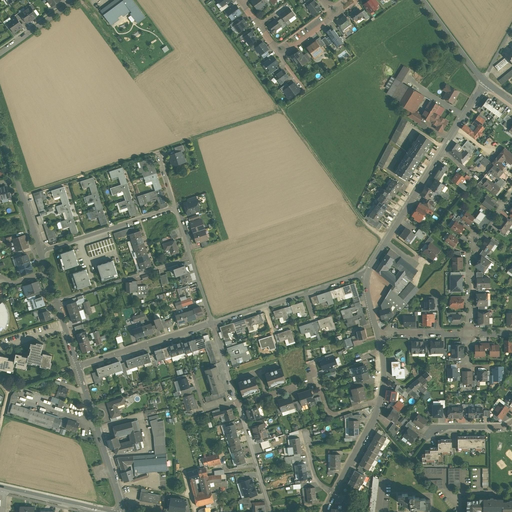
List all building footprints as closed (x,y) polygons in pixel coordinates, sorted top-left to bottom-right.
[(111,4),(101,11),(105,16),(108,21),(110,24),(111,25),(118,19),(117,17),(121,14),(123,16),(130,11),(131,13),(131,14),(137,23),(144,17),(131,0),(116,0),(111,4)] [(262,0),(253,0),(251,2),(257,10),(265,4),(262,0)] [(376,7),(370,0),(369,0),(363,5),(367,9),(366,9),(367,10),(368,10),(370,13),(377,8),(376,6),(376,7)] [(313,2),(307,6),(311,11),(310,13),(312,14),(313,14),(320,9),(318,7),(319,6),(316,3),(316,4),(314,1),(313,2)] [(226,4),(222,7),(219,9),(221,12),(224,10),(228,6),(226,4)] [(228,6),(224,10),(226,13),(227,12),(233,7),(231,4),(228,6)] [(233,7),(227,12),(226,13),(231,19),(232,18),(233,19),(233,18),(235,19),(237,17),(237,15),(241,13),(235,6),(233,7)] [(33,10),(30,7),(25,10),(32,20),(34,19),(34,18),(37,16),(33,10)] [(289,8),(280,14),(282,18),(285,22),(294,15),(289,8)] [(361,13),(358,9),(351,14),(356,21),(363,16),(361,13)] [(25,10),(20,14),(23,17),(27,23),(29,22),(30,22),(32,20),(25,10)] [(369,18),(364,10),(361,13),(363,16),(366,20),(369,18)] [(345,16),(337,22),(340,26),(342,30),(343,30),(350,24),(345,16)] [(18,21),(16,17),(11,20),(18,30),(22,27),(18,21)] [(237,19),(230,25),(232,28),(234,26),(239,22),(237,19)] [(239,22),(234,26),(239,33),(243,30),(244,31),(244,29),(248,26),(243,19),(239,22)] [(285,27),(280,19),(277,21),(281,26),(281,27),(282,29),(285,27)] [(18,30),(11,20),(8,23),(7,23),(10,26),(14,33),(18,30)] [(276,20),(268,25),(271,29),(271,31),(272,33),(274,33),(276,32),(276,30),(281,27),(281,26),(277,21),(276,20)] [(333,30),(331,31),(330,29),(326,32),(333,42),(337,47),(343,42),(342,41),(343,40),(340,36),(339,37),(333,29),(333,30)] [(248,34),(244,37),(244,38),(249,45),(257,39),(255,36),(254,34),(253,34),(252,32),(248,34)] [(321,40),(319,37),(315,41),(315,42),(316,41),(319,45),(318,46),(320,48),(325,45),(321,40)] [(325,37),(321,40),(325,45),(327,47),(330,45),(330,44),(326,39),(325,37)] [(320,48),(318,46),(319,45),(316,41),(315,42),(307,48),(314,58),(323,51),(320,48)] [(259,45),(254,48),(255,49),(257,52),(258,51),(261,55),(268,50),(263,42),(259,45)] [(300,51),(295,55),(294,54),(291,56),(297,65),(300,62),(302,65),(307,61),(306,60),(303,56),(300,51)] [(306,53),(303,56),(306,60),(307,59),(309,62),(311,60),(306,53)] [(269,69),(270,70),(275,66),(279,64),(273,57),(264,63),(265,64),(269,69)] [(270,70),(267,72),(269,75),(271,74),(277,69),(275,66),(270,70)] [(403,66),(395,79),(401,82),(409,69),(403,66)] [(277,69),(271,74),(273,77),(274,76),(280,72),(278,68),(277,69)] [(280,72),(274,76),(281,84),(283,82),(283,81),(288,77),(286,74),(283,70),(280,72)] [(391,76),(385,87),(389,90),(395,79),(391,76)] [(401,82),(395,79),(389,90),(387,94),(400,102),(409,87),(401,82)] [(287,83),(280,88),(283,92),(284,91),(289,87),(287,83)] [(289,87),(284,91),(286,94),(287,93),(289,95),(287,97),(289,99),(300,91),(294,83),(289,87)] [(458,93),(446,86),(443,90),(447,92),(443,98),(444,99),(445,100),(446,101),(447,101),(452,104),(458,93)] [(400,102),(398,105),(405,109),(410,112),(413,114),(414,112),(424,96),(409,87),(400,102)] [(485,111),(492,101),(488,98),(487,99),(484,104),(481,108),(485,111)] [(434,114),(439,117),(444,109),(431,101),(426,109),(434,114)] [(492,101),(485,111),(489,114),(496,104),(492,101)] [(493,117),(500,107),(496,104),(489,114),(493,117)] [(500,107),(493,117),(497,120),(504,110),(500,107)] [(434,114),(426,109),(421,117),(422,117),(429,122),(434,114)] [(413,114),(410,112),(408,115),(408,116),(409,117),(413,120),(417,114),(414,112),(413,114)] [(417,114),(413,120),(418,123),(419,121),(422,117),(421,117),(417,114)] [(439,117),(434,114),(429,122),(437,127),(435,129),(441,133),(447,122),(439,117)] [(485,121),(478,116),(472,124),(472,123),(471,124),(477,128),(481,131),(483,128),(481,126),(485,121)] [(402,117),(390,140),(395,144),(407,121),(402,117)] [(429,122),(422,117),(419,121),(427,126),(429,122)] [(475,140),(478,135),(480,137),(482,134),(481,133),(482,131),(481,131),(477,128),(474,133),(464,125),(461,129),(475,140)] [(420,134),(407,153),(419,161),(431,142),(420,134)] [(474,147),(467,141),(461,148),(466,152),(469,155),(472,152),(471,150),(474,147)] [(458,153),(455,150),(458,146),(454,143),(448,152),(461,164),(469,155),(466,152),(462,156),(458,153)] [(511,154),(505,148),(499,155),(504,159),(508,162),(511,164),(511,162),(511,154)] [(176,153),(170,155),(172,161),(171,162),(173,166),(183,163),(182,159),(183,158),(181,152),(181,151),(176,153)] [(407,153),(395,173),(406,180),(414,168),(419,161),(407,153)] [(504,159),(499,155),(492,163),(497,167),(501,171),(504,167),(500,164),(504,159)] [(485,157),(480,162),(485,167),(490,162),(485,157)] [(157,173),(152,158),(140,162),(141,168),(148,166),(151,175),(156,173),(157,173)] [(448,167),(441,163),(432,177),(435,179),(437,176),(440,171),(444,173),(448,167)] [(501,171),(497,167),(496,168),(493,165),(489,171),(495,176),(494,176),(497,179),(498,177),(503,172),(501,171)] [(127,183),(122,167),(109,172),(111,177),(118,175),(121,185),(127,183)] [(161,189),(156,173),(151,175),(144,178),(146,183),(152,181),(155,191),(161,189)] [(464,179),(457,173),(452,181),(465,191),(467,188),(462,184),(461,184),(464,179)] [(93,177),(80,181),(82,187),(89,185),(92,195),(98,193),(99,192),(93,177)] [(440,182),(436,179),(429,189),(432,191),(437,194),(438,195),(441,190),(445,193),(448,188),(446,186),(440,182)] [(493,184),(488,180),(486,182),(484,185),(495,195),(502,187),(500,186),(496,183),(495,182),(493,184)] [(397,183),(392,181),(389,186),(397,191),(400,186),(397,183)] [(121,185),(111,189),(113,195),(117,194),(117,193),(122,191),(126,200),(131,199),(132,198),(127,183),(121,185)] [(397,191),(389,186),(386,191),(392,195),(394,196),(397,191)] [(6,187),(0,187),(0,192),(1,199),(8,198),(7,193),(6,187)] [(64,187),(52,191),(53,197),(60,195),(63,204),(69,202),(64,187)] [(429,189),(425,187),(420,195),(425,198),(428,199),(429,196),(430,197),(431,196),(432,196),(431,194),(432,191),(429,189)] [(155,191),(149,193),(151,199),(157,197),(160,206),(166,204),(161,189),(155,191)] [(386,191),(384,190),(381,195),(389,200),(392,195),(386,191)] [(437,194),(432,191),(431,194),(432,196),(431,196),(430,197),(429,196),(428,199),(432,202),(433,200),(434,200),(436,197),(436,195),(437,194)] [(92,195),(86,197),(87,203),(94,201),(97,210),(102,208),(103,208),(98,193),(92,195)] [(151,199),(149,193),(144,195),(146,203),(147,203),(152,201),(151,199)] [(144,195),(137,197),(141,206),(147,204),(147,203),(146,203),(144,195)] [(389,200),(381,195),(378,200),(379,201),(386,205),(389,200)] [(428,199),(425,198),(421,204),(425,207),(429,209),(433,203),(432,202),(428,199)] [(490,201),(486,198),(482,204),(490,209),(494,204),(490,201)] [(126,200),(119,203),(121,209),(127,206),(130,216),(137,214),(131,199),(126,200)] [(188,202),(184,204),(185,207),(186,207),(187,210),(186,210),(188,215),(199,211),(198,208),(199,207),(198,203),(196,203),(196,200),(197,200),(197,199),(188,202)] [(386,205),(379,201),(376,206),(384,211),(387,206),(386,205)] [(63,204),(56,207),(58,212),(64,210),(67,220),(73,218),(74,218),(69,202),(63,204)] [(384,211),(376,206),(373,211),(381,216),(384,211)] [(424,210),(418,206),(415,212),(414,211),(413,212),(412,213),(412,215),(413,215),(412,215),(416,217),(415,218),(420,221),(426,211),(424,210)] [(429,209),(425,207),(424,210),(426,211),(431,215),(433,211),(429,209)] [(97,210),(90,212),(92,218),(98,216),(101,225),(107,223),(102,208),(97,210)] [(474,218),(472,220),(479,225),(486,215),(482,213),(484,210),(481,208),(479,211),(480,212),(475,219),(474,218)] [(381,216),(373,211),(370,215),(369,216),(370,217),(373,218),(375,220),(377,221),(381,216)] [(462,218),(461,219),(463,220),(469,224),(472,220),(474,218),(466,212),(462,218)] [(45,224),(42,215),(41,216),(40,215),(36,217),(39,225),(43,224),(45,224)] [(511,222),(509,220),(503,216),(499,222),(508,228),(511,223),(511,222)] [(67,220),(61,222),(62,227),(69,225),(72,235),(78,233),(73,218),(67,220)] [(200,219),(190,223),(193,233),(203,230),(202,225),(203,223),(202,220),(200,219)] [(455,222),(451,228),(459,234),(463,227),(457,223),(456,222),(455,222)] [(508,228),(499,222),(496,227),(501,231),(505,233),(508,228)] [(415,235),(406,228),(400,236),(408,243),(415,235)] [(426,234),(419,228),(415,235),(416,236),(421,240),(426,234)] [(203,230),(193,233),(197,243),(201,242),(206,240),(207,238),(207,235),(205,235),(203,230)] [(130,234),(130,235),(132,240),(142,237),(140,231),(136,233),(133,234),(130,234)] [(15,238),(13,239),(15,245),(26,242),(25,235),(15,238)] [(450,235),(445,241),(453,247),(458,240),(450,235)] [(142,237),(132,240),(134,246),(143,243),(142,237)] [(429,237),(424,243),(428,246),(430,243),(433,240),(429,237)] [(490,241),(486,238),(480,247),(483,249),(487,252),(489,249),(490,249),(494,244),(490,241)] [(499,243),(492,238),(490,241),(494,244),(497,246),(499,243)] [(175,241),(163,244),(165,250),(170,248),(172,255),(179,253),(175,241)] [(26,242),(15,245),(17,251),(22,249),(28,247),(26,242)] [(143,243),(134,246),(135,252),(145,248),(143,243)] [(428,246),(423,252),(426,254),(426,255),(429,257),(430,257),(432,255),(434,257),(439,250),(430,243),(428,246)] [(145,248),(135,252),(137,257),(147,254),(145,248)] [(400,258),(390,249),(388,252),(393,255),(391,257),(394,259),(397,261),(400,258)] [(79,265),(73,250),(60,254),(61,257),(59,258),(62,267),(64,266),(65,269),(79,265)] [(147,254),(137,257),(139,263),(149,260),(147,254)] [(386,254),(381,262),(387,266),(388,267),(394,259),(391,257),(386,254)] [(22,257),(16,259),(18,265),(29,262),(27,255),(22,257)] [(484,258),(481,256),(478,261),(487,267),(490,262),(484,258)] [(462,269),(462,257),(460,257),(454,258),(452,258),(452,264),(454,264),(454,269),(462,269)] [(417,271),(400,258),(397,261),(395,265),(401,270),(405,273),(412,278),(417,271)] [(149,260),(139,263),(141,269),(143,268),(151,266),(149,260)] [(113,261),(97,266),(102,279),(105,278),(106,280),(115,277),(114,275),(117,274),(114,264),(113,261)] [(487,267),(478,261),(474,266),(483,273),(487,267)] [(29,262),(18,265),(21,273),(22,274),(25,273),(26,274),(28,273),(29,272),(32,271),(29,262)] [(179,268),(174,269),(176,276),(180,275),(187,273),(185,266),(179,268)] [(384,269),(379,266),(376,271),(380,275),(384,269)] [(395,278),(384,269),(380,275),(393,285),(395,286),(399,281),(395,278)] [(91,285),(86,270),(73,274),(74,277),(72,278),(75,287),(77,286),(78,289),(91,285)] [(401,270),(395,278),(399,281),(405,273),(401,270)] [(187,273),(180,275),(181,279),(182,279),(183,284),(187,282),(192,281),(189,272),(187,273)] [(399,281),(395,286),(393,285),(390,289),(399,297),(411,282),(413,279),(412,278),(405,273),(399,281)] [(166,274),(160,276),(162,285),(169,283),(166,274)] [(462,291),(462,278),(460,278),(452,278),(452,291),(462,291)] [(482,278),(477,279),(477,287),(485,287),(485,286),(489,286),(489,278),(482,278)] [(137,281),(132,281),(132,282),(126,282),(126,292),(133,292),(138,292),(137,290),(137,286),(137,281)] [(38,282),(26,286),(27,290),(24,291),(26,295),(31,294),(31,293),(39,291),(41,290),(38,282)] [(411,282),(399,297),(407,303),(419,289),(411,282)] [(355,283),(341,288),(344,295),(352,293),(353,297),(358,296),(359,296),(355,283)] [(146,286),(137,286),(137,290),(144,290),(144,295),(148,295),(148,290),(146,290),(146,286)] [(341,288),(330,291),(332,299),(339,297),(341,301),(345,299),(344,295),(341,288)] [(399,297),(390,289),(385,298),(393,305),(400,311),(407,303),(399,297)] [(330,291),(317,296),(319,303),(319,304),(327,301),(329,305),(334,304),(332,299),(330,291)] [(317,296),(310,298),(313,305),(319,303),(317,296)] [(460,296),(451,297),(451,300),(451,301),(450,302),(450,304),(451,305),(451,306),(452,307),(453,307),(454,308),(457,308),(458,307),(462,307),(462,300),(460,300),(460,296)] [(42,298),(35,300),(35,299),(30,301),(32,306),(34,306),(35,308),(45,305),(42,298)] [(390,310),(389,309),(391,308),(393,305),(385,298),(381,305),(382,310),(380,311),(380,312),(378,312),(380,316),(381,316),(382,319),(391,316),(390,312),(392,312),(391,310),(390,310)] [(434,300),(424,300),(423,300),(423,304),(424,304),(424,308),(424,309),(429,309),(434,309),(434,308),(433,300),(434,300)] [(0,331),(1,331),(0,330),(0,328),(1,327),(5,329),(6,326),(7,323),(8,323),(7,323),(8,320),(8,319),(8,316),(8,315),(7,312),(8,311),(7,311),(6,308),(5,306),(5,305),(3,303),(2,302),(0,304),(0,331)] [(76,302),(68,305),(71,314),(79,311),(76,302)] [(303,302),(291,306),(293,312),(293,314),(300,312),(302,316),(306,314),(303,302)] [(355,307),(345,310),(347,314),(343,315),(344,319),(348,318),(353,316),(351,312),(356,311),(358,315),(363,313),(361,305),(355,307)] [(193,310),(185,313),(188,321),(188,322),(197,319),(196,318),(203,316),(200,307),(193,309),(193,310)] [(285,308),(274,312),(276,319),(283,317),(284,321),(289,320),(287,314),(285,308)] [(42,313),(39,314),(39,316),(41,322),(50,319),(48,311),(42,313)] [(79,311),(71,314),(74,323),(82,320),(79,311)] [(185,313),(176,316),(178,324),(188,321),(185,313)] [(353,316),(348,318),(349,322),(346,323),(347,327),(356,325),(354,321),(359,319),(360,323),(366,321),(363,313),(358,315),(353,316)] [(258,315),(250,317),(250,319),(245,320),(247,327),(249,331),(254,330),(253,325),(260,323),(260,320),(258,315)] [(331,316),(318,321),(320,326),(320,329),(328,326),(329,331),(335,329),(331,316)] [(415,317),(404,317),(404,326),(415,326),(415,321),(415,317)] [(160,318),(154,320),(156,325),(152,326),(153,329),(157,327),(158,330),(164,329),(162,323),(165,322),(164,319),(161,320),(160,318)] [(238,323),(234,324),(236,331),(237,335),(242,333),(240,329),(247,327),(245,320),(245,319),(238,321),(238,323)] [(225,327),(220,329),(221,332),(223,337),(224,339),(229,338),(228,333),(236,331),(234,324),(233,323),(225,326),(225,327)] [(312,323),(299,327),(302,335),(309,332),(311,337),(316,335),(314,328),(312,323)] [(152,324),(142,327),(145,335),(154,332),(153,329),(152,326),(152,324)] [(142,327),(133,330),(136,338),(145,335),(142,327)] [(365,329),(356,331),(358,339),(359,341),(362,341),(364,340),(364,338),(367,338),(365,329)] [(291,330),(278,334),(279,340),(280,342),(288,339),(289,344),(295,342),(291,330)] [(86,332),(77,335),(80,344),(89,341),(86,332)] [(100,337),(95,339),(97,345),(102,343),(107,341),(105,335),(100,337)] [(272,336),(258,340),(261,348),(268,346),(270,350),(276,348),(274,342),(272,336)] [(204,342),(202,338),(196,340),(198,348),(201,347),(201,349),(206,347),(205,345),(204,342)] [(89,341),(80,344),(83,353),(91,350),(90,345),(94,343),(93,340),(89,342),(89,341)] [(196,340),(189,342),(192,350),(194,350),(194,351),(199,350),(198,348),(196,340)] [(182,342),(175,345),(178,353),(180,353),(180,354),(185,352),(182,344),(182,342)] [(189,342),(182,344),(185,352),(187,352),(188,353),(192,352),(192,350),(189,342)] [(28,357),(27,362),(32,363),(32,362),(41,364),(41,367),(47,368),(47,367),(51,368),(52,363),(51,362),(52,356),(43,354),(43,355),(41,355),(43,344),(37,343),(37,344),(31,343),(31,347),(32,347),(30,355),(29,355),(28,357)] [(233,346),(227,348),(230,357),(235,355),(234,351),(238,349),(240,353),(245,352),(248,350),(247,346),(243,347),(242,343),(233,346)] [(175,345),(168,347),(171,355),(174,355),(174,356),(178,355),(178,353),(175,345)] [(482,345),(482,346),(475,346),(475,355),(479,355),(479,356),(484,356),(484,350),(484,345),(482,345)] [(499,355),(499,345),(492,345),(490,345),(490,350),(490,356),(495,356),(495,355),(499,355)] [(168,347),(162,349),(165,357),(167,357),(167,358),(172,357),(171,355),(168,347)] [(162,349),(155,351),(156,354),(157,360),(158,360),(160,359),(160,360),(165,359),(165,357),(162,349)] [(235,355),(230,357),(232,365),(238,363),(236,359),(241,358),(243,361),(251,359),(249,354),(246,356),(245,352),(240,353),(235,355)] [(27,362),(28,357),(22,356),(22,355),(16,354),(15,361),(14,366),(16,366),(16,367),(22,368),(23,367),(26,368),(27,362)] [(149,354),(141,356),(144,365),(151,362),(152,362),(150,356),(149,354)] [(13,371),(14,366),(15,361),(8,360),(9,358),(1,356),(0,358),(0,369),(8,371),(8,370),(13,371)] [(141,356),(134,359),(137,367),(144,365),(141,356)] [(337,366),(334,356),(325,359),(320,361),(321,364),(322,367),(323,370),(329,368),(329,369),(335,367),(337,366)] [(134,359),(127,361),(127,362),(130,369),(137,367),(134,359)] [(120,361),(112,364),(115,373),(123,370),(121,364),(120,361)] [(399,362),(392,362),(392,375),(396,375),(396,378),(404,378),(404,369),(399,369),(399,362)] [(112,364),(105,366),(105,367),(108,375),(115,373),(112,364)] [(354,368),(355,375),(367,372),(366,366),(364,365),(363,366),(354,368)] [(105,367),(97,369),(98,372),(99,375),(100,377),(108,375),(105,367)] [(211,369),(206,370),(209,382),(220,379),(217,367),(211,369)] [(498,367),(498,369),(493,369),(493,376),(493,381),(498,381),(499,380),(499,377),(502,377),(502,374),(503,373),(503,370),(502,370),(502,367),(498,367)] [(457,373),(456,368),(448,369),(448,377),(452,377),(457,377),(457,373)] [(273,371),(278,385),(281,384),(281,385),(287,383),(286,380),(285,381),(281,369),(276,370),(273,371)] [(278,385),(273,371),(271,372),(265,374),(269,386),(270,389),(275,387),(274,386),(278,385)] [(472,371),(463,371),(463,384),(465,384),(467,385),(468,385),(469,384),(471,384),(472,384),(472,381),(472,371)] [(487,371),(478,371),(478,376),(478,381),(480,381),(487,381),(487,371)] [(367,372),(355,375),(357,381),(357,382),(362,380),(369,379),(367,372)] [(427,372),(423,375),(428,381),(432,378),(427,372)] [(249,379),(247,380),(251,393),(254,392),(254,393),(260,392),(259,389),(258,389),(255,377),(249,379)] [(186,378),(178,381),(181,390),(189,388),(186,378)] [(220,379),(209,382),(213,394),(224,391),(220,379)] [(251,393),(247,380),(244,381),(238,383),(242,395),(243,397),(248,396),(248,394),(251,393)] [(418,380),(409,386),(412,389),(414,391),(418,387),(422,384),(418,380)] [(422,384),(418,387),(423,393),(427,390),(426,389),(422,384)] [(405,391),(398,385),(397,385),(395,388),(398,389),(397,392),(396,392),(395,392),(397,392),(399,393),(402,395),(405,391)] [(355,388),(351,389),(353,396),(364,393),(363,386),(355,388)] [(69,390),(59,387),(58,392),(60,393),(59,396),(66,398),(69,390)] [(414,391),(412,389),(408,393),(415,398),(418,396),(414,391)] [(310,390),(304,392),(308,404),(314,402),(310,390)] [(397,392),(395,392),(396,392),(387,390),(385,400),(393,401),(394,401),(397,401),(399,393),(397,392)] [(213,394),(205,397),(207,403),(226,396),(224,391),(213,394)] [(304,392),(298,394),(302,406),(308,404),(304,392)] [(364,393),(353,396),(354,402),(357,401),(366,399),(364,393)] [(192,395),(183,397),(187,410),(187,411),(192,410),(197,408),(195,404),(192,395)] [(291,397),(284,399),(288,410),(294,408),(293,403),(291,397)] [(123,398),(107,403),(112,418),(116,417),(120,415),(117,406),(125,404),(123,398)] [(288,410),(284,399),(278,401),(282,412),(288,410)] [(60,400),(58,407),(62,408),(63,406),(68,408),(70,403),(60,400)] [(397,401),(394,401),(393,401),(393,405),(391,406),(397,412),(403,405),(399,401),(397,401)] [(503,405),(499,403),(496,408),(505,414),(509,409),(503,405)] [(46,415),(12,404),(10,413),(29,419),(28,421),(48,428),(49,428),(56,430),(57,428),(59,428),(61,420),(46,415)] [(391,406),(389,404),(387,407),(389,410),(391,411),(396,414),(397,412),(391,406)] [(442,408),(442,405),(438,405),(433,405),(433,416),(438,416),(438,417),(442,417),(442,408)] [(251,409),(247,410),(246,411),(249,420),(250,420),(255,419),(256,419),(257,418),(258,418),(257,414),(258,413),(259,412),(257,409),(257,408),(256,407),(251,409)] [(231,408),(223,411),(224,415),(226,421),(234,418),(231,408)] [(498,419),(499,417),(502,419),(505,414),(496,408),(492,412),(495,414),(493,416),(494,418),(496,420),(498,419)] [(396,414),(391,411),(387,418),(391,421),(391,420),(395,422),(399,416),(396,414)] [(417,418),(415,419),(413,422),(415,424),(422,428),(427,422),(419,416),(417,418)] [(150,421),(153,438),(155,455),(166,454),(163,421),(158,422),(157,419),(150,421)] [(79,424),(68,420),(66,429),(76,432),(79,424)] [(132,422),(113,427),(115,436),(130,432),(134,431),(133,429),(132,422)] [(400,428),(393,423),(388,430),(393,437),(400,428)] [(257,426),(252,428),(254,434),(265,430),(264,424),(263,424),(257,426)] [(229,426),(226,427),(228,433),(235,431),(236,431),(236,429),(235,429),(234,425),(229,426)] [(411,430),(409,428),(409,429),(403,436),(409,440),(409,439),(412,441),(417,435),(411,430)] [(265,430),(254,434),(256,440),(262,438),(267,436),(265,430)] [(138,432),(134,433),(134,431),(130,432),(132,442),(133,444),(141,442),(138,432)] [(228,433),(227,433),(229,440),(230,440),(237,437),(237,436),(235,431),(228,433)] [(381,435),(377,433),(373,438),(374,438),(383,444),(386,439),(381,435)] [(471,450),(471,436),(458,436),(458,451),(471,450)] [(485,436),(471,436),(471,450),(485,450),(485,436)] [(116,437),(107,440),(110,450),(115,448),(119,447),(119,445),(116,437)] [(237,437),(230,440),(231,446),(239,443),(240,443),(239,442),(238,437),(237,437)] [(383,444),(374,438),(371,443),(380,449),(383,444)] [(296,439),(292,440),(292,447),(300,446),(299,439),(296,439)] [(268,440),(263,442),(260,443),(262,449),(270,447),(268,440)] [(451,440),(440,440),(440,441),(438,441),(438,448),(438,455),(442,455),(442,454),(451,454),(451,440)] [(132,442),(119,445),(119,447),(115,448),(116,454),(134,450),(133,444),(132,442)] [(141,442),(133,444),(134,450),(143,448),(141,442)] [(231,446),(233,452),(241,449),(241,448),(239,443),(231,446)] [(380,449),(371,443),(368,448),(368,449),(377,454),(380,449)] [(300,446),(292,447),(293,454),(294,454),(300,453),(301,453),(300,446)] [(438,455),(438,448),(430,448),(430,450),(425,451),(425,455),(422,455),(422,462),(438,462),(438,455)] [(241,449),(233,452),(235,458),(243,456),(244,455),(243,454),(242,449),(241,449)] [(368,449),(365,454),(374,460),(377,455),(377,454),(368,449)] [(155,455),(134,456),(134,464),(135,476),(142,474),(147,472),(168,471),(166,454),(155,455)] [(218,454),(206,458),(208,466),(213,465),(213,466),(221,464),(219,457),(219,454),(218,454)] [(365,454),(362,459),(371,465),(374,460),(365,454)] [(134,456),(117,458),(122,473),(129,470),(127,465),(134,464),(134,456)] [(235,458),(237,465),(241,463),(246,462),(245,462),(245,461),(244,461),(243,456),(235,458)] [(371,465),(362,459),(359,464),(365,468),(368,470),(371,465)] [(305,464),(297,465),(298,465),(298,472),(306,471),(305,464)] [(201,469),(198,469),(200,477),(200,479),(207,477),(205,468),(201,469)] [(198,469),(188,473),(190,480),(194,479),(200,477),(198,469)] [(122,473),(125,482),(133,480),(133,479),(132,477),(134,476),(131,470),(129,470),(122,473)] [(306,471),(298,472),(299,480),(307,479),(306,471)] [(357,472),(355,471),(352,475),(363,481),(365,476),(363,475),(357,472)] [(243,473),(234,474),(238,484),(241,483),(240,482),(246,481),(243,473)] [(215,475),(212,475),(214,483),(221,482),(221,475),(215,475)] [(363,481),(352,475),(350,480),(361,485),(363,481)] [(374,511),(379,479),(373,476),(368,511),(374,511)] [(207,477),(200,479),(202,489),(210,487),(209,483),(207,477)] [(246,481),(240,482),(241,483),(243,490),(255,486),(252,479),(246,481)] [(361,485),(350,480),(348,484),(357,489),(358,490),(361,485)] [(255,486),(243,490),(245,497),(246,498),(249,496),(250,496),(251,497),(254,496),(253,495),(257,494),(255,486)] [(349,502),(347,503),(346,505),(343,511),(348,511),(356,490),(357,491),(357,489),(354,488),(349,502)] [(211,491),(205,493),(208,503),(214,502),(211,491)] [(148,493),(141,492),(139,501),(160,504),(161,495),(148,493)] [(198,495),(194,496),(197,506),(208,503),(205,493),(203,493),(198,495)] [(419,497),(415,497),(415,496),(408,496),(407,494),(402,494),(402,496),(398,496),(398,500),(402,500),(402,505),(407,505),(407,506),(410,506),(410,511),(414,511),(414,508),(425,508),(425,509),(428,509),(428,508),(430,507),(430,499),(425,500),(425,498),(419,499),(419,497)] [(315,495),(307,495),(308,503),(310,503),(316,502),(315,495)] [(183,500),(171,498),(169,511),(172,511),(184,511),(186,502),(183,502),(183,500)] [(503,502),(503,499),(496,499),(493,499),(493,498),(490,498),(490,499),(487,499),(483,499),(483,510),(483,511),(488,511),(497,511),(502,511),(502,502),(503,502)] [(479,500),(471,500),(471,501),(467,501),(467,505),(466,505),(466,511),(474,511),(475,511),(477,509),(478,509),(481,509),(481,510),(483,510),(483,499),(479,499),(479,500)] [(511,511),(511,500),(509,500),(509,501),(506,501),(506,502),(503,502),(502,502),(502,511),(511,511)]
